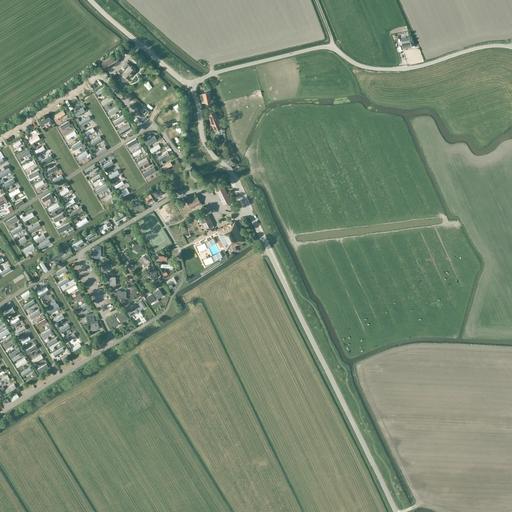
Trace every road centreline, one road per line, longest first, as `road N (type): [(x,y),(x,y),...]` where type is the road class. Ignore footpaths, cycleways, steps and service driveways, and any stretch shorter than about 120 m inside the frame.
road 1 (unclassified): [(395,511),(233,174),(203,144),(190,83)]
road 2 (unclassified): [(511,47),(483,46),(399,69),(361,67),(334,48)]
road 3 (unclassified): [(190,83),(334,48)]
road 4 (unclassified): [(190,83),(91,0)]
